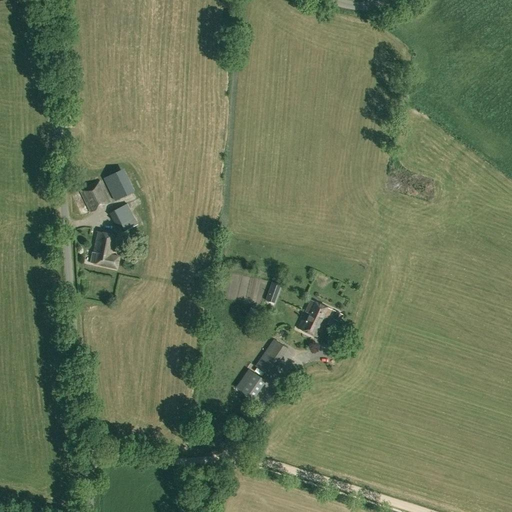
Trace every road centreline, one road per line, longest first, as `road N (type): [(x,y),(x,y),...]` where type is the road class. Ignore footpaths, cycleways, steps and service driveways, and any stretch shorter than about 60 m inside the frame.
road 1 (unclassified): [(88,459),(49,0)]
road 2 (track): [(231,458),(420,511)]
road 3 (unclassified): [(231,458),(88,459)]
